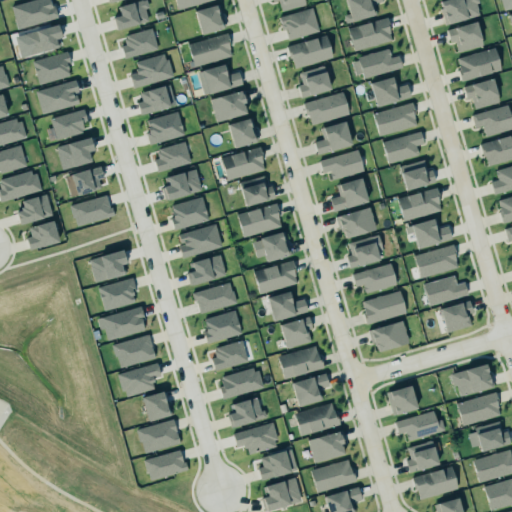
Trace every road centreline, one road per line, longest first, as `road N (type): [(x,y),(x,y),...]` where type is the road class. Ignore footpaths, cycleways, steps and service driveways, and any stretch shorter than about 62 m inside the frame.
road 1 (residential): [(244,0),(391,511)]
road 2 (residential): [(80,0),(220,488)]
road 3 (residential): [(408,0),(511,356)]
road 4 (residential): [(354,381),(511,334)]
